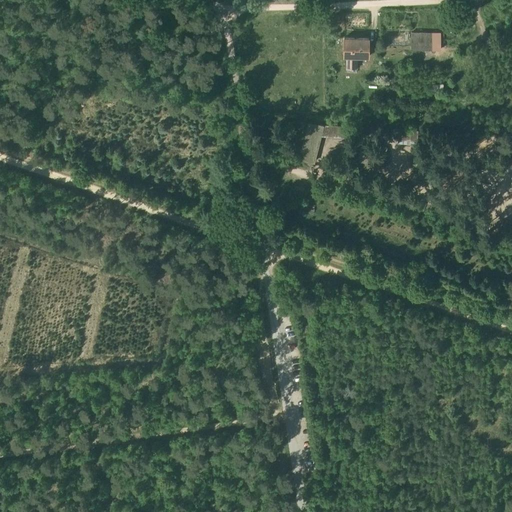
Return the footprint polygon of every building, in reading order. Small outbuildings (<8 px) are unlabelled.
[(411,47),(439,48),(440,31),(411,31),(411,47)] [(355,54),(367,55),(368,37),(358,37),(353,37),(344,36),(343,38),(343,54),(347,54),(355,54)] [(346,67),(356,67),(356,60),(355,60),(355,54),(347,54),(347,60),(346,60),(346,67)] [(434,89),(443,89),(443,81),(433,81),(434,89)] [(341,146),(343,123),(307,119),(302,158),(319,159),(320,144),(341,146)] [(418,140),(418,126),(390,126),(389,140),(418,140)] [(424,167),(420,175),(429,180),(434,172),(424,167)]
